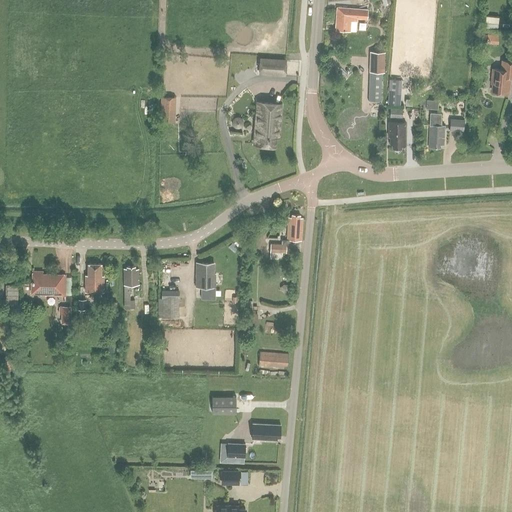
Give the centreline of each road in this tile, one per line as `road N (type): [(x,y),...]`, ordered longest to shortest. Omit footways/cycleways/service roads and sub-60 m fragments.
road 1 (unclassified): [(283,511),(312,203),(305,180)]
road 2 (unclassified): [(0,242),(176,242),(305,180)]
road 3 (residential): [(511,168),(384,175),(340,160)]
road 4 (residential): [(340,160),(313,107),(320,0)]
